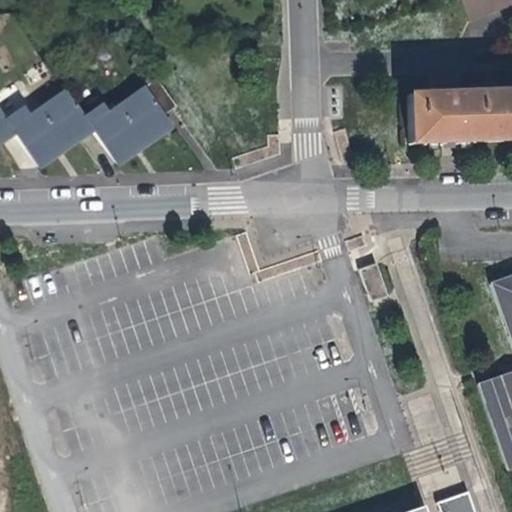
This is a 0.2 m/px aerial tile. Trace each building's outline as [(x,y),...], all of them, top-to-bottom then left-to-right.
[(511,0),(455,0),(464,24),(511,6),(511,0)] [(101,106),(84,117),(93,130),(111,156),(133,141),(139,149),(146,144),(171,126),(163,115),(175,107),(155,79),(106,113),(101,106)] [(22,108),(5,120),(14,133),(32,159),(54,144),(61,153),(67,149),(93,130),(84,117),(65,90),(27,116),(22,108)] [(511,91),(406,96),(408,145),(452,143),(511,140),(511,91)] [(0,142),(14,133),(5,120),(0,112),(0,142)] [(117,164),(139,149),(133,141),(111,156),(117,164)] [(38,167),(61,153),(54,144),(32,159),(38,167)] [(371,301),(389,293),(375,262),(357,270),(371,301)] [(436,506),(437,511),(471,511),(466,496),(436,506)]
